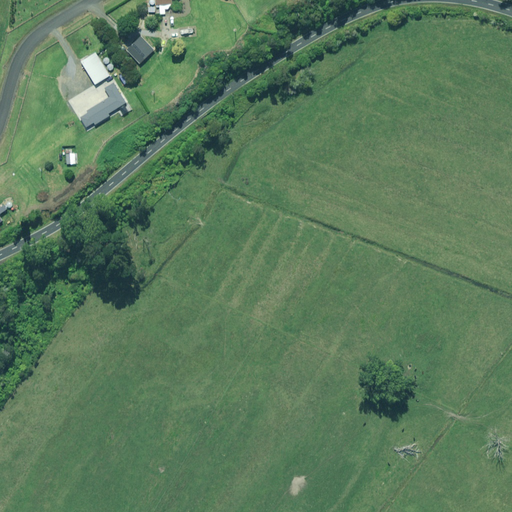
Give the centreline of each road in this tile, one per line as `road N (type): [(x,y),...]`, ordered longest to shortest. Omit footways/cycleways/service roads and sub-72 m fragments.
road 1 (unclassified): [(0,255),(81,210),(257,70),(341,20),(400,0)]
road 2 (residential): [(88,0),(19,49),(0,107)]
